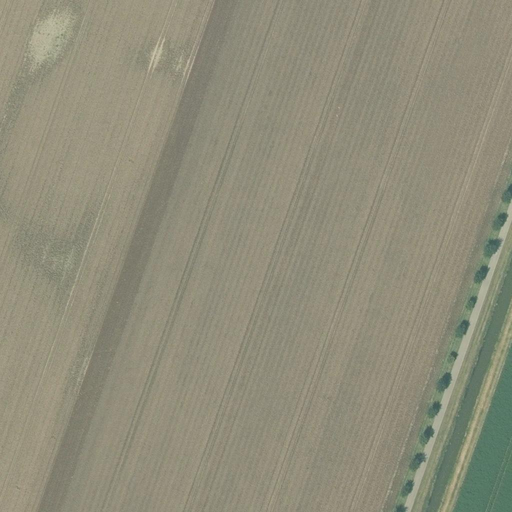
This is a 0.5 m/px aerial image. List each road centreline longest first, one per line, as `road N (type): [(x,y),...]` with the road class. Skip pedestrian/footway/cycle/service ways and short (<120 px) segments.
road 1 (unclassified): [(406,511),(511,207)]
road 2 (track): [(511,329),(448,511)]
